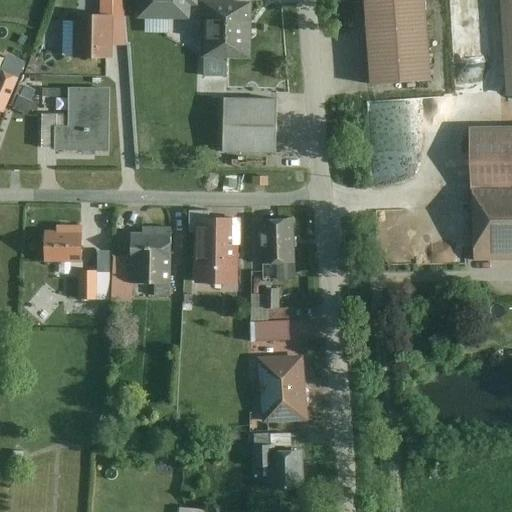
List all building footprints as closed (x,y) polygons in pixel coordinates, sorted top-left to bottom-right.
[(192,7),(191,0),(141,0),(141,21),(184,21),(184,7),(192,7)] [(255,61),(254,0),(199,1),(199,21),(211,21),(211,47),(204,47),(204,80),(224,80),(224,61),(255,61)] [(424,0),(362,0),(368,83),(430,79),(424,0)] [(511,0),(499,0),(507,98),(511,98),(511,0)] [(126,1),(110,2),(110,17),(111,39),(127,38),(126,1)] [(110,17),(73,18),(75,60),(111,59),(110,17)] [(0,106),(2,107),(16,75),(2,69),(0,72),(0,106)] [(22,89),(14,106),(30,113),(37,96),(22,89)] [(109,152),(107,90),(68,91),(69,129),(52,130),(53,145),(53,154),(109,152)] [(275,103),(226,100),(223,154),(272,157),(275,103)] [(68,116),(42,117),(44,145),(53,145),(52,130),(69,129),(68,116)] [(511,128),(471,129),(473,260),(511,259),(511,128)] [(241,284),(241,218),(215,218),(215,231),(196,231),(196,284),(241,284)] [(290,263),(289,220),(264,220),(265,263),(290,263)] [(79,263),(79,227),(58,227),(58,234),(46,234),(46,264),(79,263)] [(172,296),(173,230),(147,230),(146,236),(132,236),(131,257),(131,295),(172,296)] [(131,257),(111,255),(109,274),(110,301),(131,303),(131,295),(131,257)] [(109,274),(80,271),(82,301),(110,301),(109,274)] [(181,306),(155,305),(155,330),(181,331),(181,306)] [(291,325),(252,326),(253,344),(291,343),(291,325)] [(301,421),(297,356),(257,359),(262,424),(301,421)] [(305,492),(302,453),(266,456),(269,495),(305,492)]
